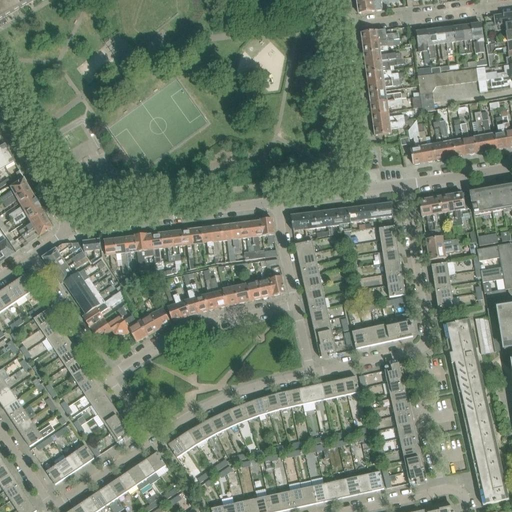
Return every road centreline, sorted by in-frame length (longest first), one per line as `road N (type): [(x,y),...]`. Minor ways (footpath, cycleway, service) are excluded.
road 1 (residential): [(277,199),(68,228)]
road 2 (residential): [(296,303),(198,327),(110,378)]
road 3 (residential): [(153,441),(246,392),(313,374)]
road 4 (residential): [(413,350),(428,330),(403,184)]
road 5 (residential): [(511,3),(345,25)]
road 6 (residential): [(345,25),(363,190)]
road 7 (residential): [(110,378),(27,256)]
road 8 (residential): [(441,490),(413,350)]
road 9 (residential): [(153,441),(53,510)]
road 10 (residential): [(68,228),(10,122)]
